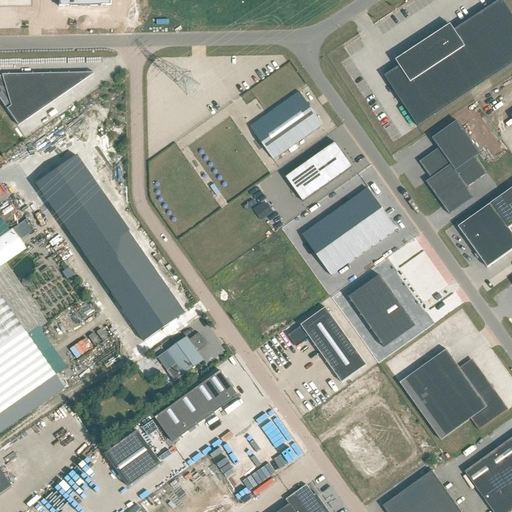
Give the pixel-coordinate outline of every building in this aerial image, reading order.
[(400,66),(385,76),(418,127),(511,64),(511,15),(502,0),(500,0),(454,30),(450,25),(396,61),(400,66)] [(0,100),(18,126),(94,73),(1,75),(2,78),(0,78),(0,100)] [(323,126),(299,92),(250,127),(273,161),(323,126)] [(431,179),(426,182),(450,215),(474,197),(467,188),(487,174),(475,157),(480,154),(457,121),(432,139),(439,148),(420,162),(431,179)] [(303,202),(353,168),(335,143),(286,178),(303,202)] [(75,156),(34,185),(144,343),(185,314),(75,156)] [(511,188),(491,204),(508,228),(511,225),(511,188)] [(368,189),(359,195),(368,207),(376,201),(368,189)] [(368,207),(359,195),(351,201),(362,216),(370,210),(368,207)] [(362,216),(351,201),(343,207),(354,221),(362,216)] [(370,210),(378,204),(376,201),(368,207),(370,210)] [(386,215),(378,204),(370,210),(362,216),(354,221),(358,227),(362,233),(370,227),(378,221),(386,215)] [(511,250),(511,233),(491,204),(458,227),(487,268),(511,250)] [(354,221),(343,207),(335,213),(349,233),(358,227),(354,221)] [(349,233),(335,213),(327,218),(337,233),(341,239),(349,233)] [(397,230),(386,215),(378,221),(388,236),(397,230)] [(337,233),(327,218),(319,224),(329,239),(337,233)] [(388,236),(378,221),(370,227),(380,242),(388,236)] [(329,239),(319,224),(311,230),(321,245),(329,239)] [(372,248),(362,233),(358,227),(349,233),(364,253),(372,248)] [(380,242),(370,227),(362,233),(372,248),(380,242)] [(0,267),(26,250),(11,229),(0,237),(0,267)] [(321,245),(311,230),(302,236),(313,250),(321,245)] [(329,256),(337,250),(345,244),(341,239),(337,233),(329,239),(321,245),(313,250),(321,262),(329,256)] [(364,253),(349,233),(341,239),(345,244),(356,259),(364,253)] [(356,259),(345,244),(337,250),(348,265),(356,259)] [(291,248),(283,254),(298,276),(306,270),(291,248)] [(348,265),(337,250),(329,256),(339,271),(348,265)] [(283,254),(275,260),(290,281),(298,276),(283,254)] [(339,271),(329,256),(321,262),(331,277),(339,271)] [(275,260),(267,266),(282,287),(290,281),(275,260)] [(267,266),(259,272),(274,293),(282,287),(267,266)] [(306,270),(298,276),(310,292),(318,287),(306,270)] [(259,272),(250,277),(265,299),(274,293),(259,272)] [(298,276),(290,281),(302,298),(310,292),(298,276)] [(380,276),(364,287),(370,296),(386,285),(380,276)] [(250,277),(242,283),(249,293),(256,302),(257,304),(265,299),(250,277)] [(290,281),(282,287),(294,304),(302,298),(290,281)] [(242,283),(227,294),(234,303),(249,293),(242,283)] [(386,285),(370,296),(376,304),(392,293),(386,285)] [(282,287),(274,293),(286,310),(294,304),(282,287)] [(364,287),(349,298),(355,307),(370,296),(364,287)] [(249,293),(234,303),(241,313),(256,302),(249,293)] [(274,293),(265,299),(277,316),(286,310),(274,293)] [(392,293),(376,304),(382,312),(397,301),(392,293)] [(55,376),(0,296),(0,433),(64,389),(55,376)] [(370,296),(355,307),(361,315),(376,304),(370,296)] [(265,299),(257,304),(262,312),(269,321),(277,316),(265,299)] [(397,301),(382,312),(388,320),(403,309),(397,301)] [(256,302),(241,313),(248,322),(262,312),(257,304),(256,302)] [(376,304),(361,315),(366,323),(382,312),(376,304)] [(367,365),(326,308),(301,326),(302,326),(288,336),(297,348),(310,338),(342,383),(367,365)] [(403,309),(388,320),(393,328),(409,317),(403,309)] [(262,312),(248,322),(254,332),(269,321),(262,312)] [(382,312),(366,323),(372,331),(388,320),(382,312)] [(409,317),(393,328),(400,337),(415,326),(409,317)] [(388,320),(372,331),(378,339),(393,328),(388,320)] [(393,328),(378,339),(384,348),(400,337),(393,328)] [(189,340),(187,337),(167,351),(177,364),(167,371),(175,382),(185,375),(204,361),(197,352),(207,345),(199,333),(189,340)] [(479,431),(508,410),(472,359),(460,368),(447,350),(400,383),(441,440),(471,419),(479,431)] [(238,396),(221,372),(204,383),(222,408),(238,396)] [(372,373),(320,406),(329,421),(381,388),(372,373)] [(222,408),(204,383),(188,395),(206,420),(222,408)] [(206,420),(188,395),(172,407),(189,431),(206,420)] [(189,431),(172,407),(156,418),(173,443),(189,431)] [(387,466),(359,426),(338,441),(366,481),(387,466)] [(161,464),(137,431),(104,454),(128,487),(161,464)] [(511,511),(511,438),(465,472),(493,511),(511,511)] [(0,493),(11,486),(0,470),(0,493)] [(383,506),(386,511),(461,511),(432,471),(383,506)] [(158,490),(163,498),(173,492),(168,484),(158,490)] [(328,511),(315,493),(314,493),(315,495),(314,496),(307,485),(286,500),(290,505),(279,511),(328,511)]
